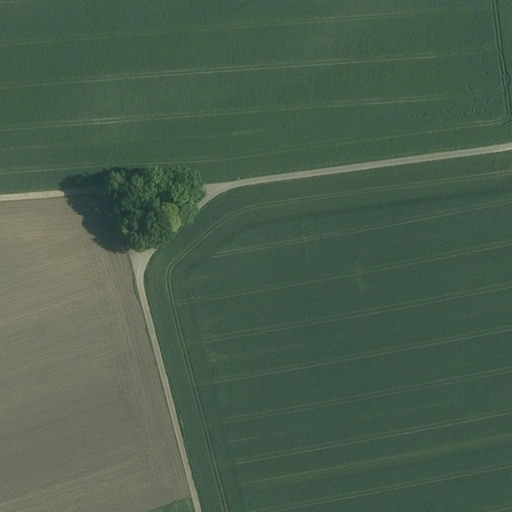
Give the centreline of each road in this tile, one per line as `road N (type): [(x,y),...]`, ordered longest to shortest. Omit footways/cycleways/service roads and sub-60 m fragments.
road 1 (unclassified): [(218,188),(511,138)]
road 2 (unclassified): [(199,511),(137,265)]
road 3 (unclassified): [(137,265),(112,188),(218,188)]
